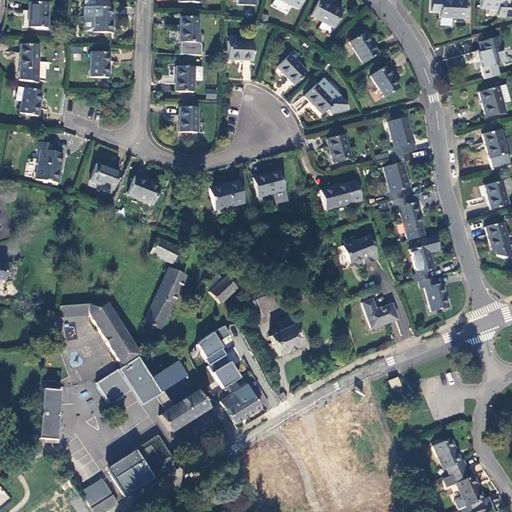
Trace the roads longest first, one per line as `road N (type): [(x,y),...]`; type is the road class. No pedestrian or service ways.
road 1 (residential): [(481,324),(335,386),(135,511)]
road 2 (unclassified): [(377,3),(401,29),(433,98),(444,188),(481,324)]
road 3 (residential): [(144,0),(139,147)]
road 4 (residential): [(492,382),(481,440),(511,498)]
